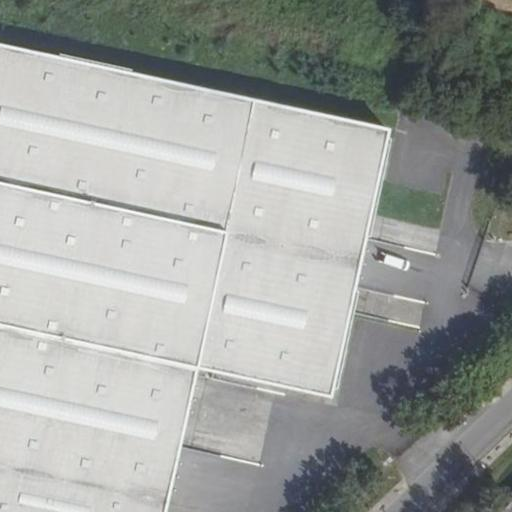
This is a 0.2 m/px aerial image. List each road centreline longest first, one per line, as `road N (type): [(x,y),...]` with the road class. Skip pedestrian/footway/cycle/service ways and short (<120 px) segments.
road 1 (unknown): [(511,277),(485,267),(462,272),(240,507)]
road 2 (residential): [(402,511),(511,407)]
